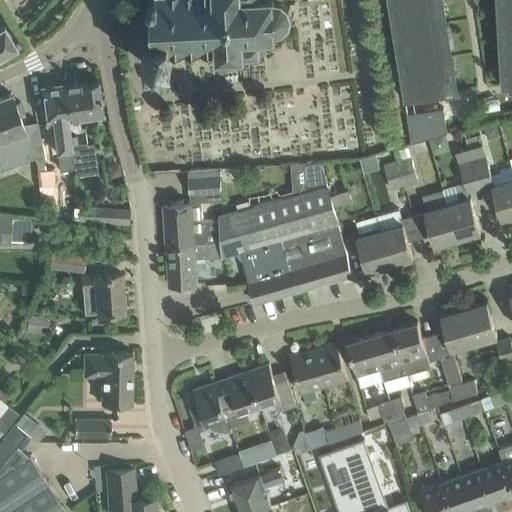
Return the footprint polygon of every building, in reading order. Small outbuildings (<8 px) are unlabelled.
[(149,0),(149,1),(149,4),(151,7),(151,14),(148,14),(149,30),(152,30),(153,41),(143,42),(147,67),(172,64),(171,53),(214,51),(214,60),(219,59),(218,58),(226,58),(225,62),(236,62),(236,58),(243,57),(244,58),(245,58),(245,56),(260,55),(260,53),(262,51),(264,48),(265,47),(265,44),(264,41),(263,38),(276,38),(275,34),(283,32),(290,25),(293,16),(290,7),(283,0),(149,0)] [(388,0),(405,99),(412,98),(455,91),(452,71),(447,72),(445,59),(450,58),(447,38),(442,38),(440,25),(444,24),(441,4),(436,5),(435,0),(388,0)] [(511,0),(500,0),(501,12),(506,11),(507,23),(502,23),(503,42),(508,41),(508,53),(504,53),(505,72),(510,71),(510,83),(505,83),(505,85),(506,86),(511,85),(511,0)] [(0,27),(0,55),(15,46),(3,25),(0,27)] [(62,84),(73,163),(75,175),(98,172),(93,142),(86,143),(85,132),(81,132),(79,118),(102,115),(97,79),(62,84)] [(52,166),(73,163),(62,84),(42,87),(44,107),(47,123),(57,121),(59,135),(55,136),(57,149),(50,150),(52,166)] [(0,170),(33,159),(34,161),(42,159),(35,119),(23,124),(19,114),(23,112),(20,102),(15,104),(11,94),(0,98),(0,170)] [(412,108),(415,131),(431,128),(428,106),(412,108)] [(468,148),(480,188),(492,184),(494,184),(482,144),(468,148)] [(400,160),(397,161),(405,186),(418,182),(409,146),(397,150),(400,160)] [(468,148),(455,151),(467,192),(480,188),(468,148)] [(364,169),(379,168),(379,154),(363,155),(364,169)] [(304,162),(305,188),(327,182),(326,177),(321,161),(304,162)] [(405,186),(397,161),(385,164),(392,189),(405,186)] [(511,215),(511,166),(500,170),(503,181),(494,184),(492,184),(502,219),(511,215)] [(37,171),(38,186),(54,185),(53,170),(37,171)] [(164,206),(166,246),(210,243),(208,225),(213,220),(203,221),(201,201),(222,200),(222,196),(221,175),(188,177),(190,199),(190,204),(164,206)] [(220,220),(222,255),(241,250),(256,303),(353,274),(327,185),(219,217),(220,220)] [(347,186),(333,191),(338,205),(351,201),(347,186)] [(448,203),(444,190),(422,196),(426,210),(424,210),(434,245),(458,238),(448,203)] [(471,197),(448,203),(458,238),(481,231),(471,197)] [(80,220),(130,224),(131,209),(81,206),(80,220)] [(376,215),(380,229),(390,264),(413,257),(399,209),(376,215)] [(0,242),(10,244),(11,216),(0,215),(0,242)] [(207,256),(222,255),(220,220),(213,220),(208,225),(210,243),(166,246),(169,285),(197,283),(195,250),(207,249),(207,256)] [(390,264),(380,229),(357,236),(367,271),(390,264)] [(49,265),(81,269),(83,257),(51,253),(49,265)] [(94,274),(82,275),(83,287),(84,313),(123,310),(120,272),(94,274)] [(228,277),(204,278),(205,290),(229,289),(228,277)] [(487,301),(464,308),(474,342),(497,336),(487,301)] [(474,342),(464,308),(441,315),(451,349),(474,342)] [(27,330),(47,331),(48,315),(27,314),(27,330)] [(418,321),(394,328),(407,373),(431,366),(418,321)] [(394,328),(371,335),(384,380),(407,373),(394,328)] [(347,342),(361,387),(384,380),(371,335),(347,342)] [(511,377),(511,343),(510,337),(496,341),(507,378),(511,377)] [(338,343),(314,349),(324,385),(348,378),(338,343)] [(324,385),(314,349),(290,356),(301,392),(324,385)] [(100,403),(131,403),(132,352),(115,351),(83,352),(83,377),(100,377),(100,403)] [(462,379),(454,353),(441,357),(448,383),(462,379)] [(269,362),(248,370),(260,404),(273,399),(277,411),(296,405),(287,378),(276,382),(269,362)] [(227,415),(227,416),(231,427),(250,421),(246,409),(260,404),(248,370),(216,381),(227,415)] [(474,379),(460,384),(463,395),(478,391),(474,379)] [(227,416),(227,415),(216,381),(194,388),(198,400),(189,403),(197,426),(207,422),(210,430),(225,433),(232,431),(231,427),(227,416)] [(463,395),(460,384),(449,387),(453,398),(463,395)] [(45,390),(45,403),(57,404),(57,390),(45,390)] [(427,395),(430,406),(442,402),(438,391),(427,395)] [(490,395),(494,406),(505,402),(502,391),(490,395)] [(389,399),(394,410),(404,407),(400,395),(389,399)] [(0,398),(0,415),(9,405),(1,398),(0,398)] [(389,399),(379,403),(383,414),(394,410),(389,399)] [(471,401),(460,406),(464,416),(475,412),(471,401)] [(464,416),(460,406),(449,410),(453,420),(464,416)] [(394,410),(383,414),(385,420),(387,420),(389,424),(397,421),(394,410)] [(418,413),(417,414),(421,424),(430,421),(426,411),(418,413)] [(397,421),(389,424),(393,434),(421,424),(417,414),(407,417),(397,421)] [(74,436),(110,436),(110,418),(74,418),(74,436)] [(348,423),(337,427),(341,438),(352,434),(363,430),(359,419),(348,423)] [(341,438),(337,427),(326,431),(330,441),(341,438)] [(297,453),(310,448),(304,429),(299,431),(294,444),(297,453)] [(0,511),(66,511),(65,510),(29,455),(21,447),(4,434),(0,439),(0,511)] [(343,448),(365,511),(389,511),(389,508),(385,510),(369,467),(373,465),(364,441),(343,448)] [(503,460),(503,461),(511,486),(511,442),(499,447),(503,460)] [(256,447),(240,453),(244,465),(261,460),(256,447)] [(365,511),(343,448),(322,456),(331,480),(335,479),(346,511),(365,511)] [(215,461),(219,473),(244,465),(240,453),(215,461)] [(511,486),(503,461),(483,468),(494,500),(511,493),(511,486)] [(249,477),(230,484),(239,511),(273,511),(265,486),(284,479),(280,467),(261,474),(260,473),(249,477)] [(105,470),(108,511),(129,509),(129,511),(155,511),(155,498),(135,499),(133,468),(105,470)] [(483,468),(462,475),(474,507),(494,500),(483,468)] [(462,475),(442,482),(452,511),(459,511),(474,507),(462,475)] [(452,511),(442,482),(421,490),(429,511),(452,511)]
